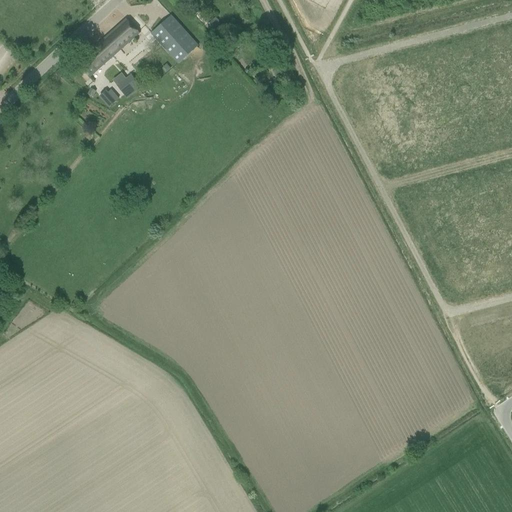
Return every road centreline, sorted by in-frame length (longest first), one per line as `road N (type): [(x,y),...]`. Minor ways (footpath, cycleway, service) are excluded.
road 1 (residential): [(511,15),(316,65),(381,188)]
road 2 (unclassified): [(0,113),(117,0)]
road 3 (residential): [(381,188),(447,314)]
road 4 (residential): [(381,188),(511,154)]
